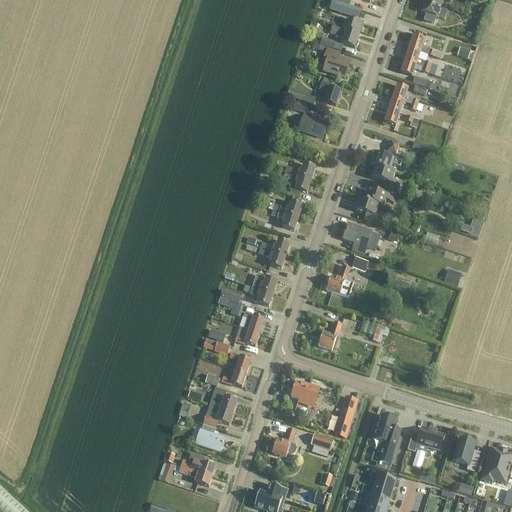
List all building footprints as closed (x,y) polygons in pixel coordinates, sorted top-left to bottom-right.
[(421,13),(431,16),(437,18),(442,0),(445,0),(446,0),(445,0),(423,0),(424,0),(425,1),(421,13)] [(338,3),(335,12),(357,19),(360,11),(338,3)] [(345,33),(358,38),(362,25),(349,21),(345,33)] [(341,45),(345,46),(355,49),(358,38),(345,33),(339,31),(332,29),(330,34),(343,39),(341,45)] [(420,53),(440,60),(442,55),(430,51),(430,49),(422,47),(424,41),(413,37),(409,50),(420,53)] [(333,50),(335,43),(322,39),(320,46),(333,50)] [(471,53),(471,52),(460,49),(457,58),(468,61),(469,61),(472,62),(474,54),(471,53)] [(323,72),(335,76),(345,79),(350,64),(338,60),(340,54),(327,50),(323,64),(326,65),(323,72)] [(420,53),(409,50),(405,62),(436,72),(437,67),(418,60),(420,53)] [(401,74),(411,77),(412,77),(414,70),(434,77),(436,72),(405,62),(401,74)] [(415,78),(413,84),(424,88),(426,81),(415,78)] [(321,92),(318,101),(324,103),(326,104),(335,107),(340,93),(330,89),(331,86),(329,85),(330,81),(324,80),(323,83),(321,83),(319,91),(321,92)] [(425,96),(427,91),(414,86),(412,92),(425,96)] [(418,108),(419,103),(413,101),(413,99),(405,97),(407,90),(397,87),(393,99),(403,103),(411,105),(418,108)] [(316,99),(305,95),(290,89),(287,97),(302,103),(313,106),(316,99)] [(403,103),(393,99),(389,111),(399,114),(403,103)] [(296,102),(293,111),(306,115),(308,111),(306,110),(307,106),(296,102)] [(385,123),(394,126),(395,127),(399,114),(389,111),(385,123)] [(299,132),(313,136),(323,139),(327,125),(304,117),(299,132)] [(406,122),(411,124),(410,127),(416,130),(420,121),(408,117),(406,122)] [(280,118),(278,125),(284,127),(286,120),(280,118)] [(374,155),(370,166),(395,174),(390,172),(392,166),(400,169),(404,159),(399,157),(396,156),(399,147),(400,144),(395,143),(390,141),(387,153),(385,159),(374,155)] [(413,149),(425,153),(426,147),(415,144),(413,149)] [(429,147),(427,153),(436,156),(438,150),(429,147)] [(315,169),(305,166),(304,166),(301,172),(287,167),(285,173),(311,182),(315,169)] [(384,184),(383,190),(397,194),(401,184),(393,181),(395,174),(370,166),(370,167),(375,168),(371,179),(384,184)] [(292,182),(289,189),(306,194),(311,182),(285,173),(283,179),(292,182)] [(254,196),(251,205),(258,207),(261,198),(261,197),(265,198),(269,189),(264,187),(257,185),(254,196)] [(359,200),(359,201),(384,209),(386,202),(394,205),(397,194),(383,190),(381,195),(367,191),(364,202),(359,200)] [(282,209),(270,205),(268,210),(272,211),(298,220),(302,207),(284,201),(282,209)] [(384,209),(359,201),(355,212),(368,216),(366,222),(381,227),(384,217),(376,214),(379,207),(383,209),(384,209)] [(271,217),(283,221),(285,222),(283,229),(294,232),(298,220),(272,211),(272,213),(266,211),(264,215),(271,217)] [(463,227),(460,233),(476,238),(481,224),(473,221),(471,229),(463,227)] [(348,225),(343,241),(354,245),(352,251),(361,254),(364,255),(367,249),(375,252),(377,244),(380,237),(372,234),(372,233),(358,228),(348,225)] [(391,233),(388,241),(397,244),(399,235),(391,233)] [(256,242),(248,239),(246,244),(254,247),(256,242)] [(272,253),(285,257),(289,245),(278,242),(276,248),(274,247),(263,244),(261,250),(272,253)] [(256,254),(258,249),(248,246),(246,251),(256,254)] [(270,267),(272,267),(281,270),(285,257),(272,253),(261,250),(259,255),(270,259),(273,260),(270,267)] [(354,258),(353,262),(350,269),(365,274),(369,264),(354,258)] [(326,292),(340,296),(349,299),(353,285),(346,283),(351,269),(343,267),(338,279),(331,277),(326,292)] [(449,271),(444,283),(457,288),(462,275),(449,271)] [(256,276),(252,289),(260,292),(260,291),(273,296),(277,283),(267,280),(266,280),(256,276)] [(245,287),(243,293),(250,295),(250,296),(254,297),(252,303),(258,305),(259,305),(269,308),(273,296),(260,291),(260,292),(252,289),(245,287)] [(222,292),(220,299),(238,305),(241,298),(222,292)] [(229,303),(225,314),(240,319),(244,308),(229,303)] [(243,318),(242,320),(247,321),(244,330),(249,331),(260,335),(264,321),(254,318),(254,317),(249,315),(245,314),(244,313),(243,318)] [(360,333),(372,337),(374,337),(373,343),(380,345),(383,337),(388,338),(390,330),(363,322),(360,333)] [(342,325),(334,323),(330,336),(323,333),(318,348),(332,352),(336,338),(337,339),(342,325)] [(226,336),(210,331),(208,339),(223,344),(226,336)] [(236,338),(235,343),(244,346),(245,345),(255,349),(260,335),(249,331),(245,341),(236,338)] [(212,342),(209,351),(227,358),(230,348),(212,342)] [(238,362),(235,372),(246,376),(251,362),(240,358),(241,357),(231,354),(229,359),(238,362)] [(246,376),(235,372),(232,381),(223,378),(221,384),(231,387),(231,386),(242,389),(246,376)] [(218,388),(220,380),(208,376),(206,384),(218,388)] [(296,383),(291,398),(300,401),(303,402),(304,402),(307,394),(318,398),(321,390),(304,384),(303,386),(296,383)] [(226,393),(217,390),(215,389),(211,402),(221,405),(220,410),(233,415),(237,403),(225,399),(226,393)] [(186,397),(188,398),(188,399),(201,403),(203,396),(190,392),(190,393),(188,392),(186,397)] [(345,397),(333,437),(346,441),(358,401),(345,397)] [(207,416),(204,425),(216,429),(218,423),(229,426),(233,415),(220,410),(210,407),(207,416)] [(300,411),(299,414),(300,417),(304,418),(306,416),(307,413),(305,410),(302,409),(300,411)] [(180,417),(181,418),(186,420),(188,412),(182,410),(180,417)] [(380,417),(373,441),(383,444),(377,463),(390,467),(401,432),(394,430),(397,422),(380,417)] [(204,425),(204,426),(202,432),(200,432),(196,445),(220,454),(225,440),(214,436),(216,429),(204,425)] [(272,455),(281,458),(285,459),(287,455),(291,457),(296,455),(297,450),(295,447),(291,446),(296,432),(288,430),(284,443),(277,440),(272,455)] [(440,452),(444,437),(437,434),(429,431),(429,432),(421,430),(420,435),(413,433),(408,451),(415,453),(417,445),(440,452)] [(314,435),(310,446),(330,453),(334,442),(314,435)] [(461,440),(460,440),(453,462),(468,466),(466,471),(475,474),(480,457),(472,455),(476,444),(469,442),(469,441),(462,439),(461,440)] [(492,453),(483,482),(491,485),(492,482),(505,486),(507,477),(510,478),(511,471),(511,466),(511,461),(511,458),(505,456),(506,454),(500,452),(500,453),(499,455),(492,453)] [(168,454),(166,463),(173,465),(175,456),(168,454)] [(181,468),(212,478),(215,469),(193,461),(192,465),(183,462),(181,468)] [(162,477),(162,478),(170,480),(172,474),(174,468),(166,466),(162,477)] [(195,484),(199,485),(209,488),(212,478),(181,468),(179,474),(187,477),(188,476),(197,479),(195,484)] [(332,478),(326,476),(323,486),(329,488),(332,478)] [(428,477),(426,484),(435,487),(437,480),(428,477)] [(377,478),(374,488),(392,494),(395,484),(395,483),(377,478)] [(282,511),(289,492),(269,485),(266,495),(259,492),(254,509),(263,511),(282,511)] [(27,511),(0,486),(0,511),(27,511)] [(372,488),(369,497),(389,503),(392,494),(374,488),(372,488)] [(316,495),(315,500),(314,503),(323,506),(326,498),(316,495)] [(367,497),(363,507),(368,509),(378,511),(386,511),(389,503),(369,497),(367,497)]
